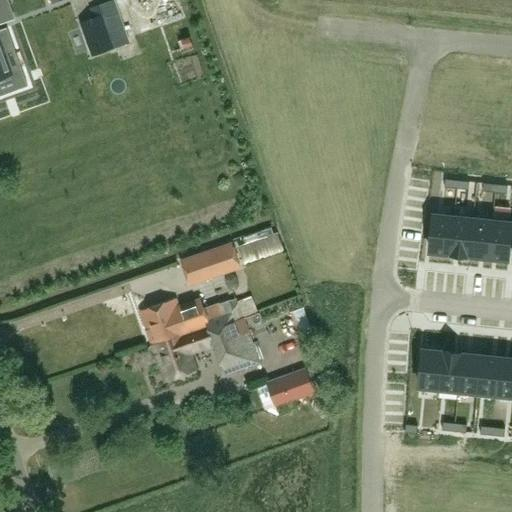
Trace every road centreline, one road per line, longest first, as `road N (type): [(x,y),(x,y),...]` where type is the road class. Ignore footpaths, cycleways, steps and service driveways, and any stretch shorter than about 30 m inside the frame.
road 1 (residential): [(382,296),(424,39)]
road 2 (residential): [(373,511),(382,296)]
road 3 (residential): [(382,296),(511,309)]
